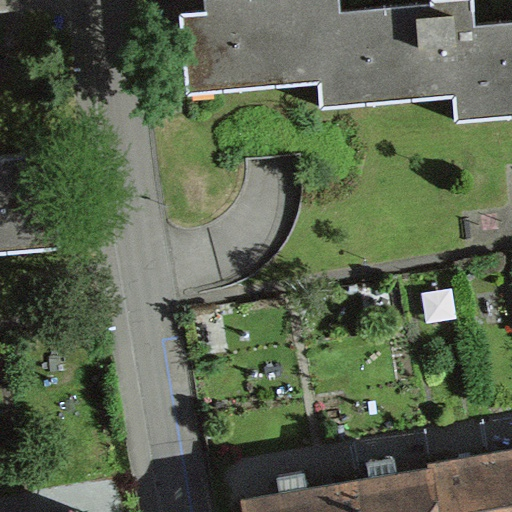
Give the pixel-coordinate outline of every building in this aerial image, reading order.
[(320,105),(453,94),(455,119),(511,113),(511,32),(451,38),(449,13),(318,24),(316,0),(300,0),(179,11),(184,65),(187,91),(318,80),(320,105)] [(0,249),(60,244),(53,163),(0,167),(0,249)] [(511,511),(511,450),(489,455),(498,511),(511,511)] [(431,468),(438,511),(498,511),(489,455),(428,465),(428,468),(431,468)] [(244,499),(246,511),(438,511),(431,468),(428,468),(244,499)]
